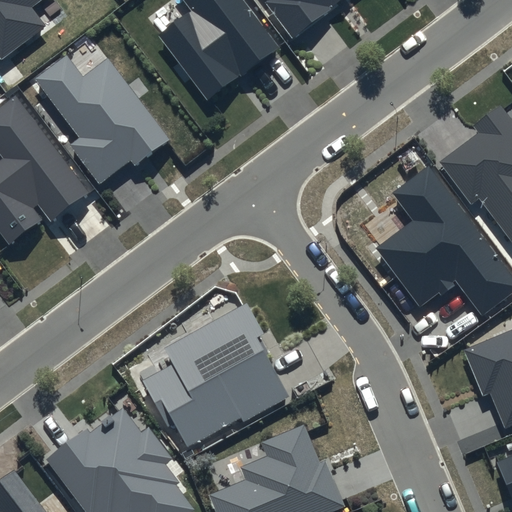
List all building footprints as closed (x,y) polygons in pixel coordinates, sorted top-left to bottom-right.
[(0,0),(0,55),(1,56),(46,21),(32,3),(35,0),(0,0)] [(244,0),(185,0),(191,7),(159,30),(207,95),(276,44),(244,0)] [(269,0),(293,31),(333,0),(269,0)] [(65,49),(32,74),(77,133),(70,139),(101,179),(131,156),(138,164),(172,138),(106,52),(82,71),(65,49)] [(14,92),(0,102),(0,147),(3,151),(0,153),(0,225),(12,241),(43,218),(31,202),(37,198),(54,220),(91,192),(14,92)] [(479,127),(439,157),(471,198),(477,193),(511,239),(511,118),(498,100),(473,119),(479,127)] [(511,285),(511,274),(427,161),(389,188),(409,215),(374,241),(419,301),(454,274),(480,309),(511,285)] [(245,296),(161,341),(170,358),(140,374),(166,422),(174,418),(186,441),(239,412),(242,418),(288,393),(254,330),(262,326),(245,296)] [(511,322),(461,345),(481,392),(488,390),(503,425),(511,420),(511,322)] [(140,425),(122,401),(88,426),(86,423),(45,454),(89,511),(90,511),(93,510),(94,511),(182,511),(194,504),(176,480),(179,479),(166,461),(174,455),(147,420),(140,425)] [(302,420),(260,437),(267,452),(240,463),(245,474),(207,490),(216,511),(318,511),(344,501),(324,455),(317,457),(302,420)] [(511,449),(495,456),(511,496),(511,449)] [(50,511),(14,465),(0,475),(0,511),(50,511)]
